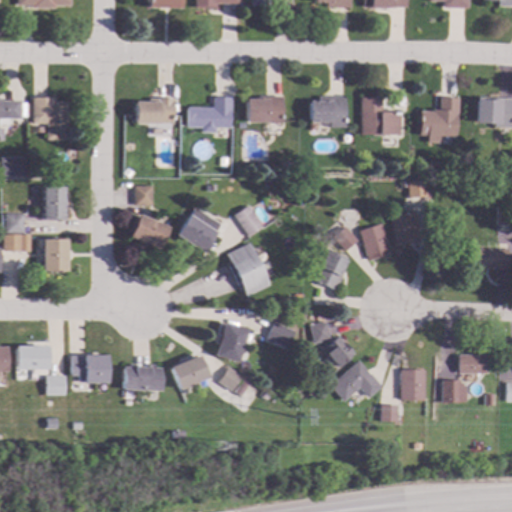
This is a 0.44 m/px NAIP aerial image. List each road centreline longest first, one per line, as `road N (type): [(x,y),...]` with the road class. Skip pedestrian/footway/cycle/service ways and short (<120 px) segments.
road 1 (residential): [(511,59),(0,53)]
road 2 (residential): [(102,0),(102,310)]
road 3 (motorway): [(511,488),(296,511)]
road 4 (residential): [(0,310),(140,310)]
road 5 (residential): [(511,313),(390,309)]
